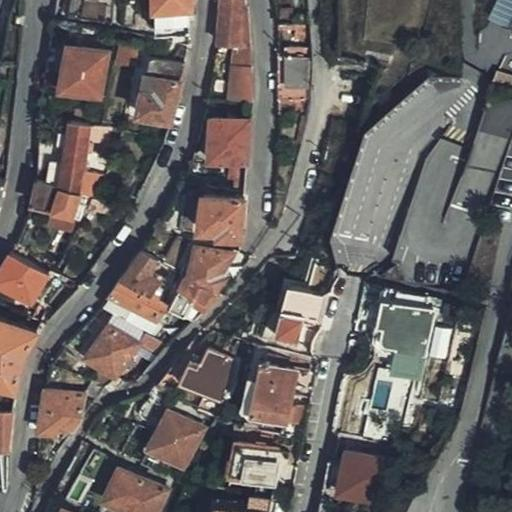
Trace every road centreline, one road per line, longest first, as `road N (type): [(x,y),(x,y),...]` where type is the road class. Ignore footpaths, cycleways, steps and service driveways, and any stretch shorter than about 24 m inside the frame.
road 1 (residential): [(0,508),(19,501),(41,350),(131,238),(193,109),(208,0)]
road 2 (residential): [(261,0),(264,132),(256,212),(264,251)]
road 3 (residential): [(306,511),(358,270)]
road 4 (residential): [(40,0),(14,204),(0,242)]
